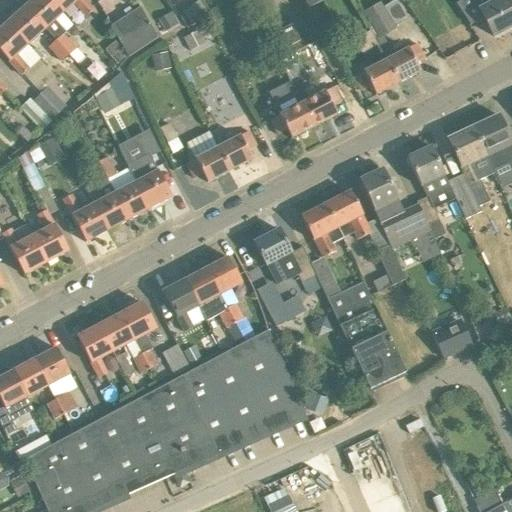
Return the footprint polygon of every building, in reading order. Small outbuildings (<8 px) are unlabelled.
[(64,13),(51,0),(32,0),(24,8),(45,30),(55,42),(67,55),(75,49),(63,35),(65,33),(55,21),(64,13)] [(93,11),(83,0),(51,0),(64,13),(73,5),(85,18),(93,11)] [(303,0),(308,8),(322,1),(321,0),(303,0)] [(469,26),(470,25),(483,18),(493,37),(511,26),(511,1),(511,0),(493,0),(490,2),(489,0),(462,0),(455,4),(469,26)] [(199,1),(191,7),(199,18),(207,12),(199,1)] [(380,2),(363,13),(362,13),(371,28),(377,38),(379,40),(396,30),(380,2)] [(157,38),(156,38),(139,7),(110,26),(127,58),(157,38)] [(45,30),(24,8),(8,22),(29,45),(45,30)] [(166,32),(179,25),(172,13),(159,20),(166,32)] [(29,45),(8,22),(0,29),(0,53),(20,76),(29,69),(39,61),(26,47),(29,45)] [(283,49),(299,41),(291,24),(274,33),(283,49)] [(190,51),(204,44),(198,31),(184,39),(190,51)] [(256,34),(251,45),(259,49),(264,38),(256,34)] [(60,62),(67,55),(55,42),(47,48),(60,62)] [(126,56),(114,43),(105,51),(116,65),(126,56)] [(384,60),(397,84),(419,72),(415,63),(424,59),(416,44),(384,60)] [(155,72),(170,69),(167,53),(152,57),(155,72)] [(374,96),(397,84),(384,60),(353,77),(361,91),(370,87),(374,96)] [(88,94),(100,115),(133,95),(121,75),(88,94)] [(295,94),(300,104),(313,127),(335,115),(331,107),(340,102),(332,87),(307,100),(302,90),(295,94)] [(46,88),(32,102),(50,122),(65,107),(46,88)] [(50,122),(32,102),(29,99),(19,109),(41,132),(51,123),(50,122)] [(290,139),(313,127),(300,104),(269,120),(276,135),(285,130),(290,139)] [(149,131),(139,111),(128,117),(138,137),(149,131)] [(473,127),(491,170),(492,171),(508,163),(511,171),(511,146),(511,145),(497,116),(473,127)] [(160,129),(167,144),(173,155),(183,150),(177,138),(170,124),(160,129)] [(17,134),(27,143),(33,137),(23,127),(17,134)] [(463,175),(447,182),(449,188),(464,220),(481,212),(479,208),(490,203),(484,190),(479,192),(474,183),(480,181),(478,176),(491,170),(473,127),(446,140),(463,175)] [(216,148),(228,171),(251,160),(246,151),(255,146),(247,131),(216,148)] [(187,156),(211,146),(205,133),(181,143),(187,156)] [(48,168),(63,160),(52,139),(37,147),(48,168)] [(422,186),(428,198),(449,188),(447,182),(430,147),(406,158),(420,187),(422,186)] [(206,183),(228,171),(216,148),(200,156),(185,164),(192,179),(201,174),(206,183)] [(45,188),(27,153),(18,160),(35,193),(45,188)] [(124,161),(134,182),(149,209),(171,198),(156,170),(149,155),(138,159),(136,155),(124,161)] [(106,158),(97,163),(106,180),(115,176),(106,158)] [(106,231),(127,220),(113,193),(106,180),(97,163),(88,168),(96,184),(94,185),(101,199),(92,204),(106,231)] [(397,202),(382,170),(358,180),(389,246),(392,252),(405,247),(431,235),(418,207),(403,213),(397,202)] [(113,193),(127,220),(149,209),(134,182),(113,193)] [(371,234),(350,192),(324,206),(341,240),(353,234),(356,241),(371,234)] [(62,200),(84,243),(106,231),(92,204),(79,211),(70,195),(62,200)] [(445,235),(428,198),(416,203),(418,207),(431,235),(433,240),(445,235)] [(324,206),(300,218),(321,259),(336,252),(332,244),(341,240),(324,206)] [(45,263),(67,252),(45,211),(44,212),(36,216),(43,230),(30,236),(45,263)] [(10,230),(2,234),(23,275),(45,263),(30,236),(25,225),(12,232),(10,230)] [(321,289),(318,282),(315,277),(301,247),(290,254),(277,230),(252,243),(271,279),(275,286),(286,280),(277,262),(290,255),(299,273),(295,275),(306,296),(321,289)] [(417,263),(435,258),(430,243),(413,248),(417,263)] [(376,253),(392,287),(405,281),(392,252),(389,246),(376,253)] [(205,269),(226,311),(235,306),(227,292),(241,285),(227,258),(205,269)] [(226,311),(205,269),(184,280),(198,307),(206,303),(215,319),(218,317),(225,332),(235,327),(226,311)] [(318,282),(321,289),(326,300),(338,294),(330,276),(318,282)] [(271,279),(256,288),(276,325),(304,309),(296,294),(283,301),(275,286),(271,279)] [(184,280),(162,292),(183,333),(193,329),(185,315),(198,307),(184,280)] [(363,282),(338,294),(326,300),(336,321),(353,313),(355,316),(374,307),(363,282)] [(157,365),(149,350),(152,349),(145,336),(155,331),(141,303),(119,315),(133,342),(140,355),(148,370),(157,365)] [(226,311),(235,327),(243,322),(235,306),(226,311)] [(112,354),(124,347),(133,342),(119,315),(97,326),(112,354)] [(97,326),(76,337),(98,379),(106,374),(100,360),(112,354),(97,326)] [(266,331),(251,339),(181,377),(216,455),(305,415),(266,331)] [(404,373),(386,333),(350,349),(368,389),(386,381),(404,373)] [(449,333),(436,337),(441,357),(455,353),(449,333)] [(161,353),(173,375),(174,377),(189,369),(176,345),(161,353)] [(194,347),(183,352),(191,365),(201,360),(194,347)] [(55,349),(33,360),(48,388),(69,376),(55,349)] [(125,377),(135,372),(125,353),(115,358),(125,377)] [(140,355),(131,360),(139,375),(148,370),(140,355)] [(48,388),(33,360),(12,371),(27,399),(48,388)] [(12,371),(0,377),(0,402),(11,424),(21,420),(14,406),(27,399),(12,371)] [(130,493),(216,455),(181,377),(98,421),(130,493)] [(328,400),(312,394),(305,410),(322,416),(328,400)] [(63,396),(54,400),(62,416),(71,411),(63,396)] [(62,416),(54,400),(45,405),(53,420),(62,416)] [(87,511),(130,493),(98,421),(50,446),(42,451),(23,461),(46,511),(87,511)] [(37,441),(42,451),(50,446),(45,437),(37,441)] [(18,499),(30,493),(22,476),(9,482),(18,499)] [(399,511),(392,488),(368,495),(373,511),(399,511)] [(511,511),(511,500),(502,506),(496,495),(475,506),(478,511),(511,511)]
